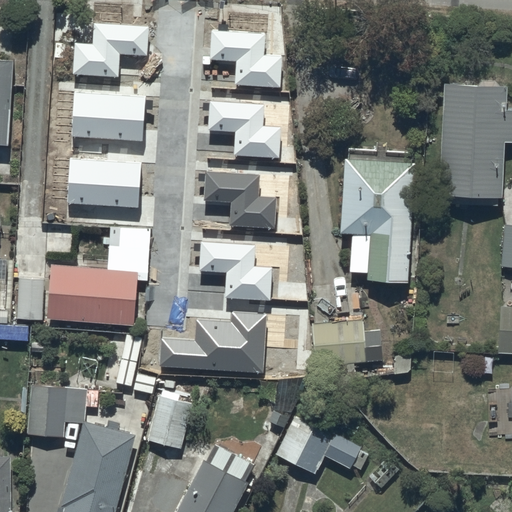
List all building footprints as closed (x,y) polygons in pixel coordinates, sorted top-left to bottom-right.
[(0,144),(9,145),(15,61),(0,60),(0,144)] [(507,88),(444,85),(438,204),(499,207),(502,141),(511,141),(511,107),(506,107),(507,88)] [(134,145),(99,143),(96,182),(84,181),(82,216),(225,224),(230,150),(192,148),(192,157),(160,155),(160,150),(134,149),(134,145)] [(414,163),(345,160),(342,233),(354,234),(352,273),(368,273),(368,281),(409,282),(414,163)] [(293,190),(243,188),(240,236),(290,239),(293,190)] [(511,224),(503,224),(499,266),(511,267),(511,224)] [(139,270),(53,264),(50,318),(136,324),(139,270)] [(45,277),(20,277),(17,318),(44,320),(45,277)] [(511,306),(501,306),(498,355),(511,355),(511,306)] [(365,320),(314,323),(316,365),(367,362),(365,320)] [(68,387),(32,385),(29,434),(64,436),(65,422),(84,423),(85,406),(98,407),(99,391),(87,391),(87,389),(68,388),(68,387)] [(192,403),(159,395),(149,438),(182,446),(192,403)] [(334,433),(296,415),(277,455),(315,473),(323,456),(359,474),(370,451),(334,433)] [(116,511),(137,435),(86,422),(61,505),(65,506),(63,511),(116,511)] [(0,511),(14,511),(14,454),(0,454),(0,511)] [(232,511),(249,480),(206,458),(179,511),(232,511)]
